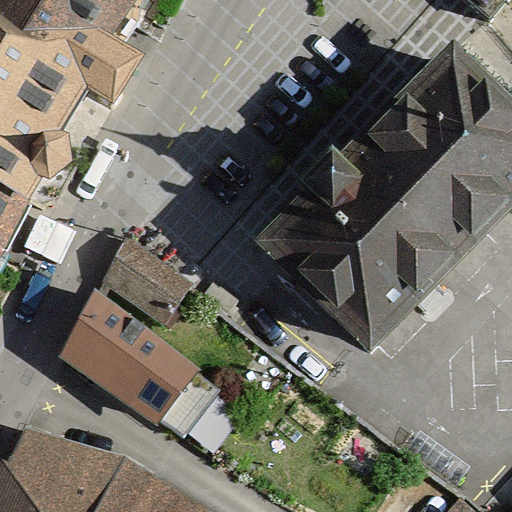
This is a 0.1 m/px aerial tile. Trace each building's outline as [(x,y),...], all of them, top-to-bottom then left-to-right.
[(118,41),(143,0),(0,0),(0,31),(33,53),(44,34),(126,79),(139,53),(118,41)] [(0,31),(0,262),(51,175),(69,185),(85,160),(62,144),(86,100),(109,112),(126,79),(44,34),(33,53),(0,31)] [(511,101),(456,47),(256,248),(370,360),(511,216),(511,101)] [(212,327),(229,299),(137,234),(101,289),(165,339),(188,308),(212,327)] [(165,339),(101,289),(60,364),(161,435),(204,369),(165,339)] [(100,511),(126,463),(24,434),(0,480),(0,511),(100,511)] [(203,511),(126,463),(100,511),(203,511)]
